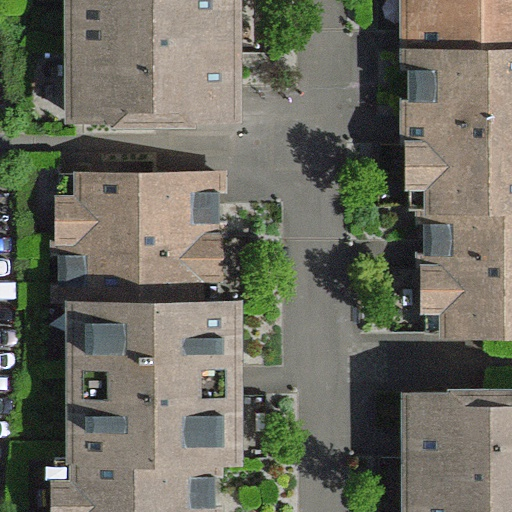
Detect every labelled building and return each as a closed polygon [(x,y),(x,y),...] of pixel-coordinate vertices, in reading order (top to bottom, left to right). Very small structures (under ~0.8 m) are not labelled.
[(217,13),(216,0),(74,0),(77,91),(98,91),(98,117),(236,117),(235,13),(217,13)] [(511,0),(427,0),(428,50),(511,49),(511,0)] [(433,205),(511,205),(511,49),(428,50),(411,50),(411,183),(433,183),(433,205)] [(221,173),(82,172),(82,199),(62,199),(62,300),(97,300),(203,300),(202,276),(222,276),(221,173)] [(427,308),(448,307),(447,333),(511,331),(511,205),(433,205),(427,205),(427,308)] [(237,299),(203,300),(97,300),(97,326),(76,326),(77,455),(218,455),(217,434),(240,433),(237,299)] [(511,511),(511,393),(412,394),(413,496),(432,495),(432,511),(511,511)] [(218,511),(218,455),(77,455),(77,482),(57,482),(57,511),(218,511)]
